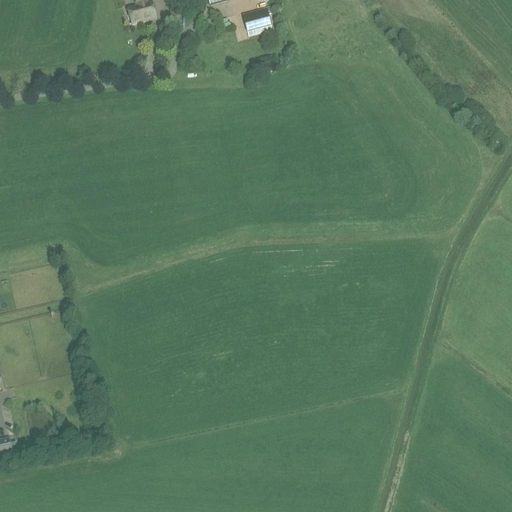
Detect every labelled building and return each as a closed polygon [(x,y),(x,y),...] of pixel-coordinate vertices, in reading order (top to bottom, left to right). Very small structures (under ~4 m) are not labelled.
[(145,22),(156,19),(151,4),(148,5),(146,0),(133,0),(136,8),(127,10),(131,26),(140,23),(142,24),(144,24),(145,22)] [(266,10),(242,16),(246,32),(270,26),(266,10)] [(177,26),(180,15),(171,13),(168,24),(177,26)] [(210,20),(203,22),(206,35),(214,33),(210,20)] [(233,33),(204,42),(206,48),(235,40),(233,33)] [(209,59),(240,53),(238,42),(207,47),(209,59)] [(197,48),(191,49),(193,61),(199,60),(197,48)] [(1,444),(0,444),(0,454),(11,452),(8,440),(0,442),(1,444)]
